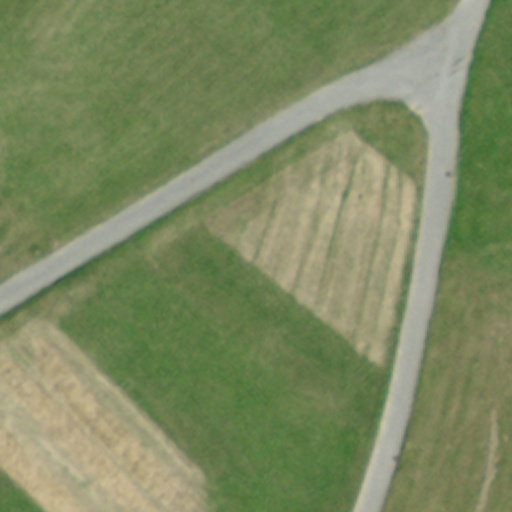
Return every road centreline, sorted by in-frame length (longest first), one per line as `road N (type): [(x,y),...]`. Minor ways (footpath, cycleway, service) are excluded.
road 1 (track): [(366,511),(408,355),(453,60),(475,0)]
road 2 (track): [(0,289),(375,64),(456,49)]
